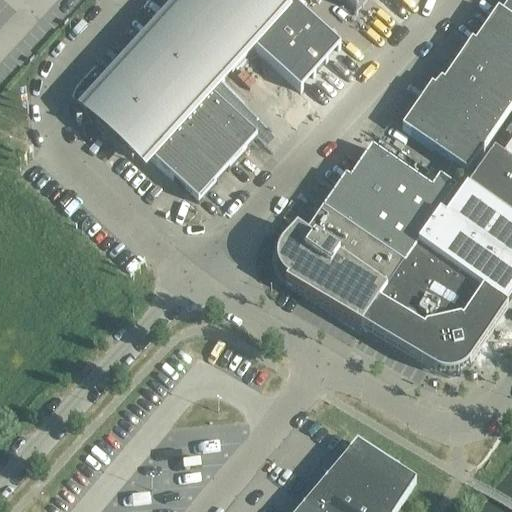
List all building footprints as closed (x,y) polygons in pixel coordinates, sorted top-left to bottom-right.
[(227,0),(186,0),(185,1),(247,58),(267,36),(227,0)] [(286,15),(285,14),(270,0),(227,0),(267,36),(286,15)] [(340,0),(356,14),(368,0),(340,0)] [(511,22),(511,0),(502,15),(511,22)] [(247,58),(185,1),(159,30),(221,87),(247,58)] [(511,22),(502,15),(501,16),(498,13),(475,46),(511,71),(511,22)] [(140,153),(174,184),(175,184),(199,206),(258,141),(210,98),(221,87),(159,30),(119,75),(94,102),(105,112),(95,123),(134,159),(140,153)] [(507,119),(511,112),(511,71),(475,46),(472,44),(448,79),(507,119)] [(402,132),(452,167),(468,177),(507,119),(448,79),(443,85),(441,84),(435,91),(431,89),(402,132)] [(260,142),(270,133),(228,88),(218,97),(260,142)] [(345,180),(323,214),(404,270),(418,249),(439,218),(457,193),(440,182),(432,193),(372,152),(350,183),(345,180)] [(468,194),(511,225),(511,170),(494,157),(468,194)] [(452,167),(443,180),(458,191),(468,177),(452,167)] [(439,218),(418,249),(507,312),(508,313),(508,312),(511,306),(511,225),(468,194),(467,193),(446,223),(439,218)] [(277,261),(277,263),(277,266),(277,269),(278,271),(279,274),(280,276),(281,278),(283,281),(285,282),(287,284),(285,287),(287,288),(291,283),(313,298),(310,302),(311,303),(314,299),(336,315),(335,317),(336,318),(338,316),(360,331),(359,331),(360,332),(361,332),(362,331),(404,270),(323,214),(306,239),(297,233),(281,250),(281,251),(280,253),(278,255),(278,258),(277,261)] [(362,331),(361,332),(371,338),(380,344),(390,349),(399,355),(408,360),(418,366),(427,371),(436,376),(438,378),(441,378),(444,379),(446,379),(449,379),(452,379),(455,379),(457,378),(460,377),(462,376),(465,374),(467,372),(469,370),(471,368),(486,345),(493,336),(499,326),(508,314),(508,313),(507,312),(418,249),(404,270),(362,331)] [(327,481),(326,482),(372,511),(398,511),(410,494),(416,485),(357,445),(349,454),(349,455),(340,470),(338,468),(329,482),(327,481)] [(189,459),(189,449),(155,450),(155,460),(189,459)] [(371,511),(326,482),(317,496),(315,495),(306,509),(304,508),(304,509),(308,511),(371,511)]
